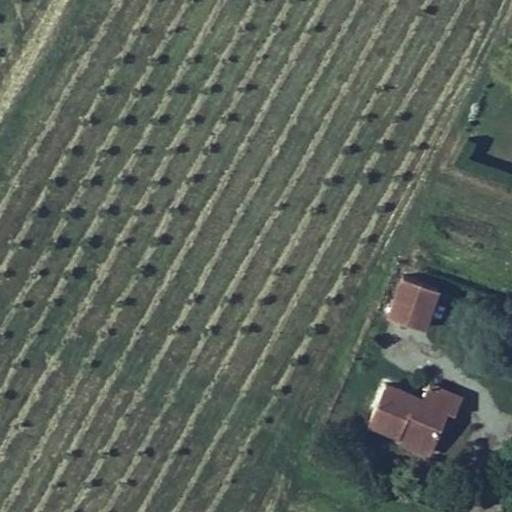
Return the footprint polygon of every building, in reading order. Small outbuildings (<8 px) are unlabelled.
[(379,270),(366,310),(383,315),(401,276),(379,270)] [(403,321),(415,280),(401,276),(383,315),(403,321)] [(417,415),(429,416),(433,404),(443,407),(447,390),(412,378),(406,395),(367,384),(358,415),(411,425),(417,415)] [(355,424),(387,433),(389,429),(423,439),(429,416),(417,415),(411,425),(358,415),(355,424)] [(385,441),(420,451),(423,439),(389,429),(387,433),(385,441)]
